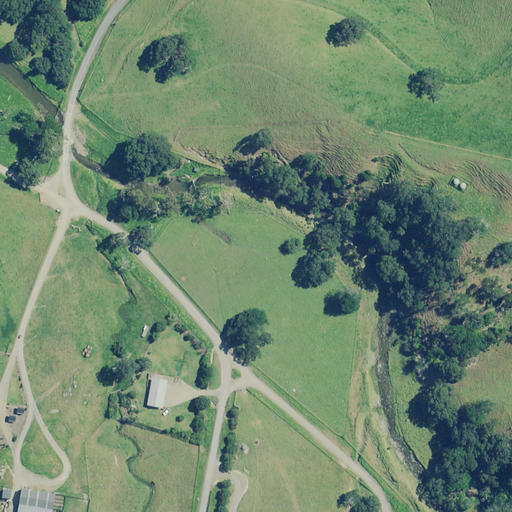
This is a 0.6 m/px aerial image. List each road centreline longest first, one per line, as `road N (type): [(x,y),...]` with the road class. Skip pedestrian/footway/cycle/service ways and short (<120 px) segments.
road 1 (unclassified): [(122,0),(73,94),(68,178),(75,199),(129,240),(223,350)]
road 2 (track): [(307,0),(353,17),(420,73),(459,82),(511,52)]
road 3 (unclassified): [(223,350),(340,447),(393,511)]
road 4 (unclassified): [(223,350),(225,386),(202,511)]
road 5 (track): [(85,62),(117,61),(135,34),(192,0)]
